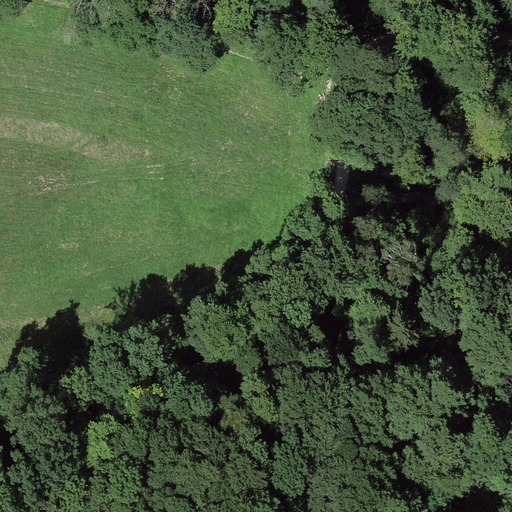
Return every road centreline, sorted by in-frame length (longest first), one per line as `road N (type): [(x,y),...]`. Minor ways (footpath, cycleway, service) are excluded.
road 1 (track): [(96,511),(324,244),(346,168),(338,74),(353,55),(412,31),(511,38)]
road 2 (track): [(338,74),(303,72),(162,23),(62,0)]
